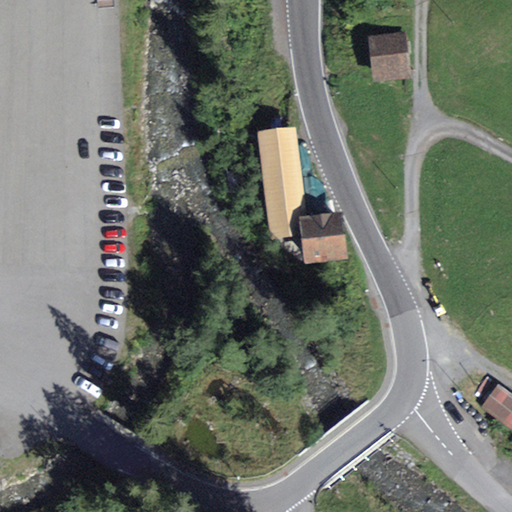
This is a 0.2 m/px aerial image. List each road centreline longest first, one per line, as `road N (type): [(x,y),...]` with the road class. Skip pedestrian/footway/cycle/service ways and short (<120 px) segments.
road 1 (unclassified): [(405,395),(408,339),(326,151),(302,0)]
road 2 (track): [(389,285),(408,256),(417,142),(445,127),(511,159)]
road 3 (unclassified): [(64,409),(217,498),(262,507)]
road 4 (unclassified): [(405,395),(262,507)]
road 5 (unclassified): [(405,395),(510,511)]
road 6 (track): [(419,0),(425,134)]
road 7 (track): [(404,324),(441,336),(511,387)]
